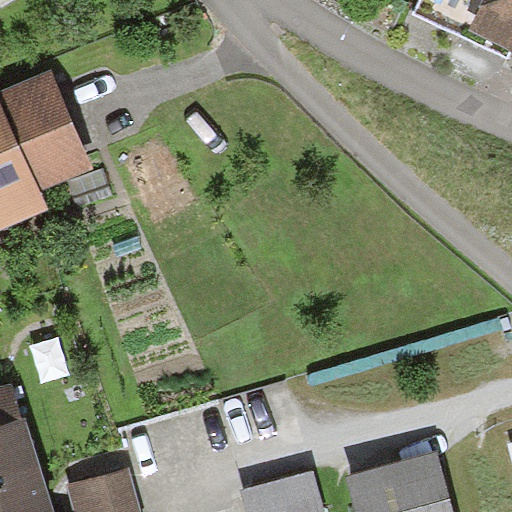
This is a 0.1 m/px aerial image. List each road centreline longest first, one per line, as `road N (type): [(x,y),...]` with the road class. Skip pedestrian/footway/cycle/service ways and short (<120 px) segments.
road 1 (residential): [(227,0),(269,62),(511,285)]
road 2 (residential): [(228,0),(511,122)]
